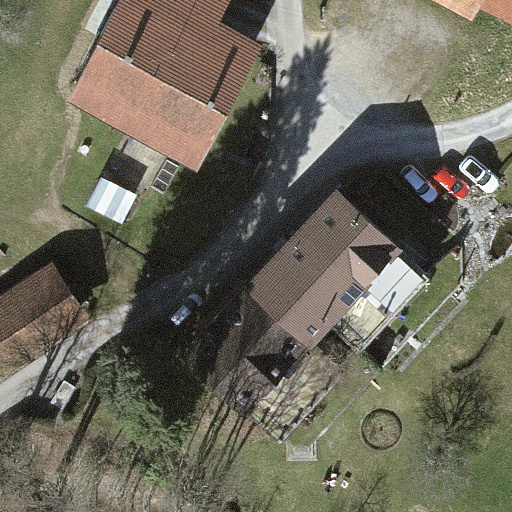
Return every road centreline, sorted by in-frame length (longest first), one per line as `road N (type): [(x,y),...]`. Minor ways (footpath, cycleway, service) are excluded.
road 1 (residential): [(281,0),(288,134),(279,184),(246,235),(122,334),(0,413)]
road 2 (track): [(288,134),(353,150),(446,143),(511,116)]
